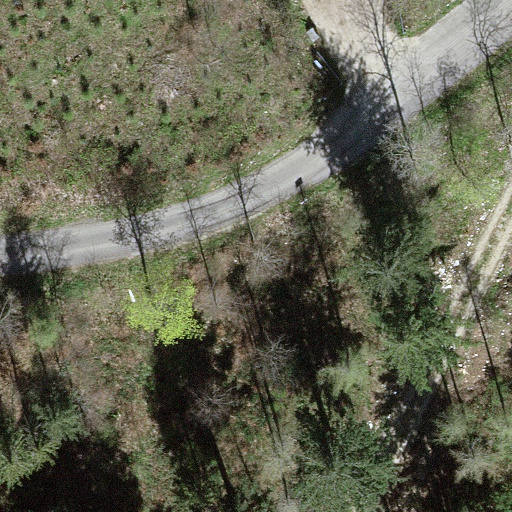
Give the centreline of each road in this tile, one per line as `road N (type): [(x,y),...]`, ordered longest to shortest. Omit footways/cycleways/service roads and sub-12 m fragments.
road 1 (unclassified): [(0,257),(54,251),(223,198),(360,140),(511,10)]
road 2 (track): [(359,511),(511,247)]
